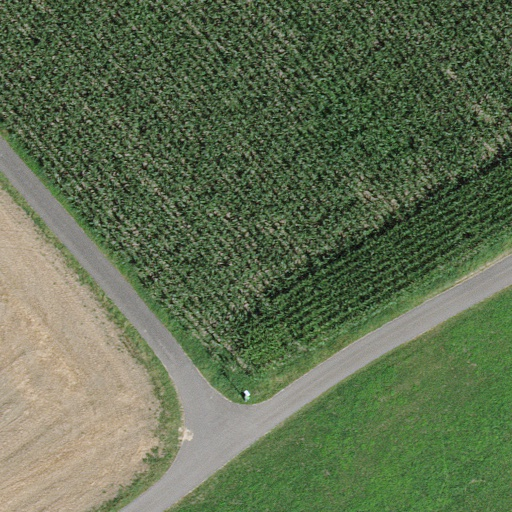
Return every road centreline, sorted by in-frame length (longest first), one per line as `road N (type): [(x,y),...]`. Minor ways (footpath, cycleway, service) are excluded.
road 1 (residential): [(0,158),(179,372),(222,439)]
road 2 (residential): [(511,265),(222,439)]
road 3 (residential): [(222,439),(120,511)]
